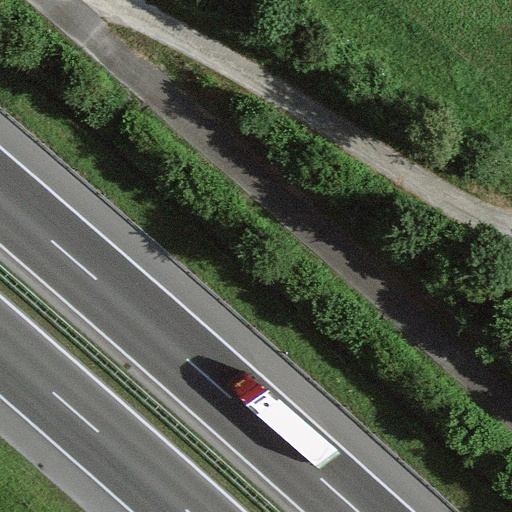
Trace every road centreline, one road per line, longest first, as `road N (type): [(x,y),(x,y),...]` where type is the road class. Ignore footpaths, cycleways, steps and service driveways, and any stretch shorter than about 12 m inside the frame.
road 1 (unknown): [(79,0),(511,383)]
road 2 (motorway): [(350,511),(0,200)]
road 3 (unknown): [(110,0),(226,46),(458,182),(511,204)]
road 4 (motorway): [(0,346),(188,511)]
